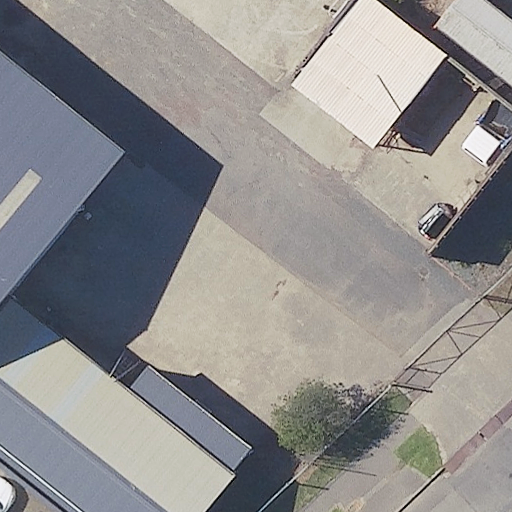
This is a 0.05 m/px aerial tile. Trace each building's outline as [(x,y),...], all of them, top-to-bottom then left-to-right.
[(511,18),(486,0),(472,0),(451,31),(511,74),(511,18)] [(428,46),(374,2),(313,77),(367,121),(428,46)] [(511,155),(511,109),(461,71),(396,156),(469,212),(511,155)] [(0,238),(32,196),(0,171),(0,238)] [(0,371),(0,511),(173,511),(179,505),(0,371)]
